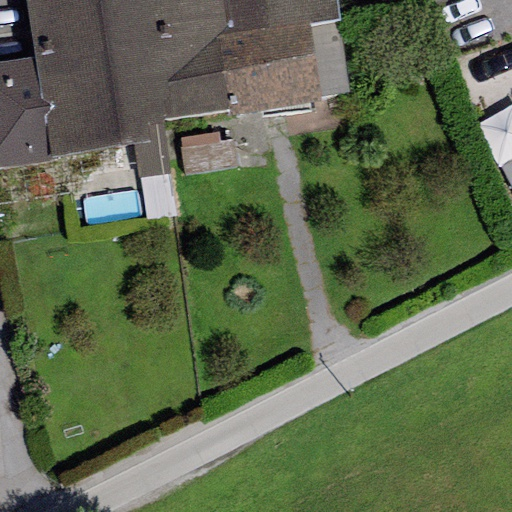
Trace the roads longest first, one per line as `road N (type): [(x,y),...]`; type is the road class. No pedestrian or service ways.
road 1 (unclassified): [(338,380),(80,511)]
road 2 (residential): [(338,380),(287,147)]
road 3 (unclassified): [(511,292),(338,380)]
